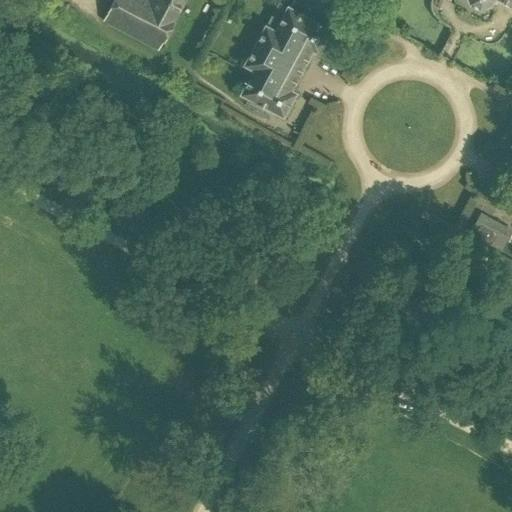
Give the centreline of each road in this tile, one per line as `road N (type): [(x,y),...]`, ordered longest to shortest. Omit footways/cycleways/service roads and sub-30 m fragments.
road 1 (track): [(0,172),(29,197),(511,454)]
road 2 (track): [(382,180),(207,511)]
road 3 (track): [(382,180),(357,154),(352,118),(369,85),(402,69),(438,76),(463,102),(468,138),(451,170),(418,186)]
